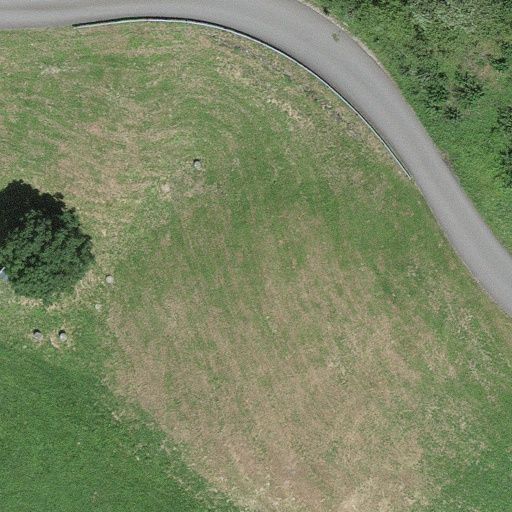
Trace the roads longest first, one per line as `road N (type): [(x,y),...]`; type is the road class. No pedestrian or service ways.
road 1 (unclassified): [(511,287),(476,251),(398,123),(360,79),(278,17),(228,0)]
road 2 (unclassified): [(134,0),(0,10)]
